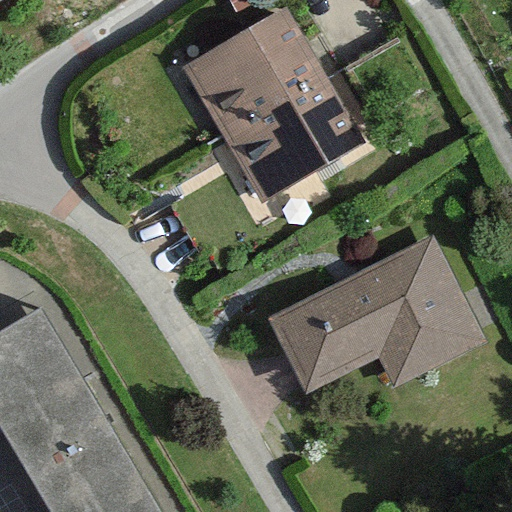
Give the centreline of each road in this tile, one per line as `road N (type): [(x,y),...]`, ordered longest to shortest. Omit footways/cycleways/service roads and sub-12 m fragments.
road 1 (residential): [(271,511),(29,100)]
road 2 (residential): [(168,0),(29,100)]
road 3 (residential): [(511,106),(454,0)]
